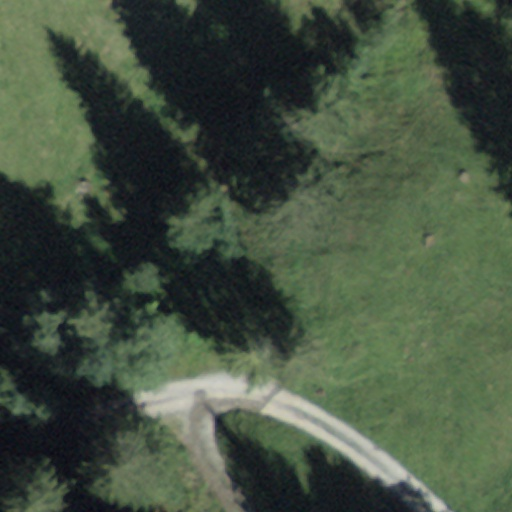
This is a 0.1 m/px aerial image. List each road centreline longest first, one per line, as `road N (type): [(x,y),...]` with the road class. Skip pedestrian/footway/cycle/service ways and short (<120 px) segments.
road 1 (track): [(426,511),(332,430),(229,394),(133,409),(0,449)]
road 2 (track): [(190,397),(196,431),(242,511)]
